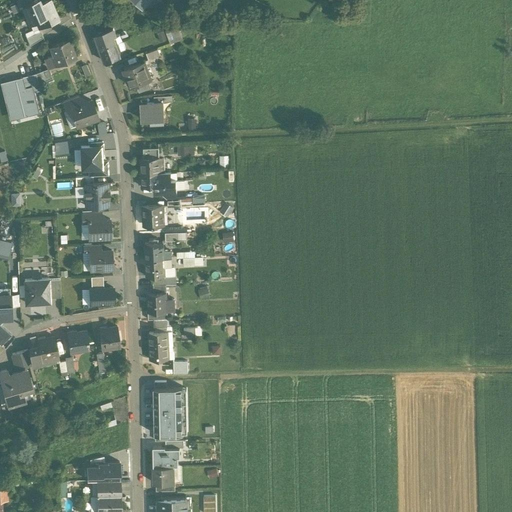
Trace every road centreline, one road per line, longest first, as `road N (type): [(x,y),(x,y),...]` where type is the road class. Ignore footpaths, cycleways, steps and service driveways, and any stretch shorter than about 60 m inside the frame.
road 1 (track): [(511,127),(124,146)]
road 2 (track): [(511,368),(135,380)]
road 3 (residential): [(72,0),(124,146),(132,310)]
road 4 (residential): [(132,310),(137,511)]
road 5 (residential): [(0,358),(36,325),(132,310)]
